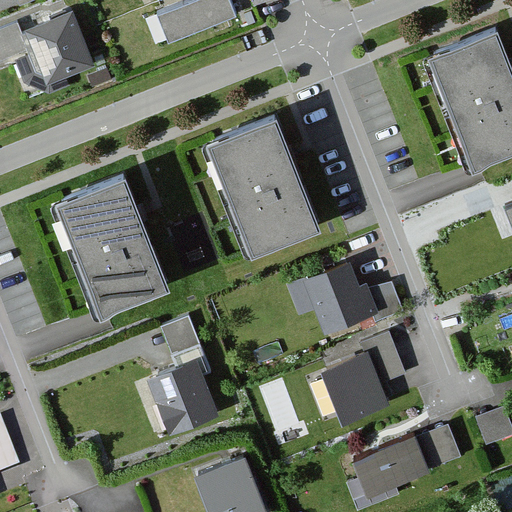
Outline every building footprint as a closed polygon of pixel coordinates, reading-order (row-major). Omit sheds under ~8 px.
[(230,14),(224,0),(189,0),(155,14),(166,40),(230,14)] [(272,0),(248,0),(252,8),(272,0)] [(93,65),(70,11),(23,31),(46,85),(93,65)] [(0,59),(22,50),(11,24),(0,28),(0,59)] [(511,147),(511,66),(496,27),(432,53),(476,162),(511,147)] [(317,224),(273,114),(209,140),(253,249),(317,224)] [(162,282),(118,172),(54,197),(98,307),(162,282)] [(511,198),(498,204),(511,236),(511,198)] [(399,310),(388,282),(367,287),(364,280),(356,283),(346,260),(302,277),(323,329),(370,310),(374,319),(399,310)] [(358,342),(361,348),(318,366),(340,419),(386,400),(378,379),(401,370),(385,331),(358,342)] [(231,415),(200,346),(135,375),(166,444),(231,415)] [(511,431),(501,405),(473,415),(483,441),(511,431)] [(0,409),(0,469),(21,461),(1,409),(0,409)] [(457,454),(445,423),(414,435),(412,431),(351,455),(365,490),(457,454)] [(262,511),(240,453),(191,472),(207,511),(205,511),(262,511)]
